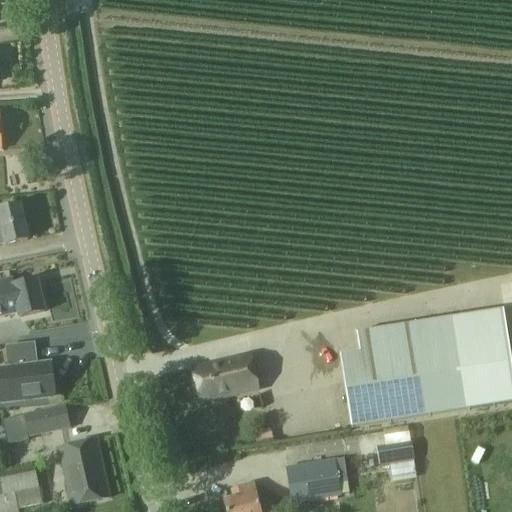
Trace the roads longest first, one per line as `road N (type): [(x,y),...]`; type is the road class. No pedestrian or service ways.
road 1 (tertiary): [(156,511),(78,195),(45,0)]
road 2 (track): [(511,282),(122,371)]
